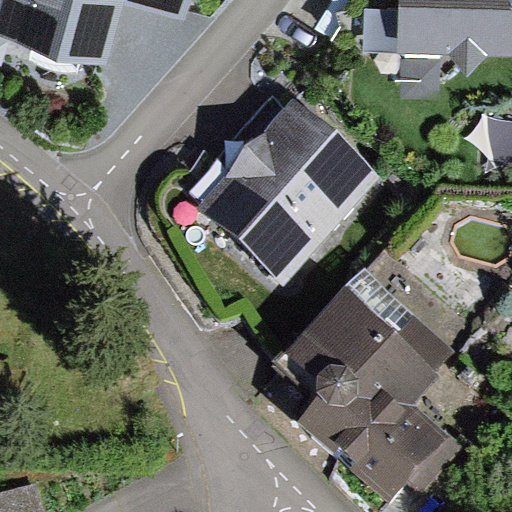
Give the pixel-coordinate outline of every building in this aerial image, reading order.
[(190,0),(0,0),(0,30),(110,59),(125,1),(186,17),(190,0)] [(511,0),(351,0),(332,32),(366,52),(448,55),(449,43),(469,61),(485,43),(511,44),(511,0)] [(198,214),(284,290),(380,182),(294,106),(198,214)] [(396,345),(346,302),(282,375),(322,410),(299,436),(385,511),(392,511),(453,444),(417,413),(443,383),(437,378),(456,356),(416,322),(396,345)] [(0,466),(34,380),(0,366),(0,466)] [(43,511),(37,486),(0,495),(0,511),(43,511)]
